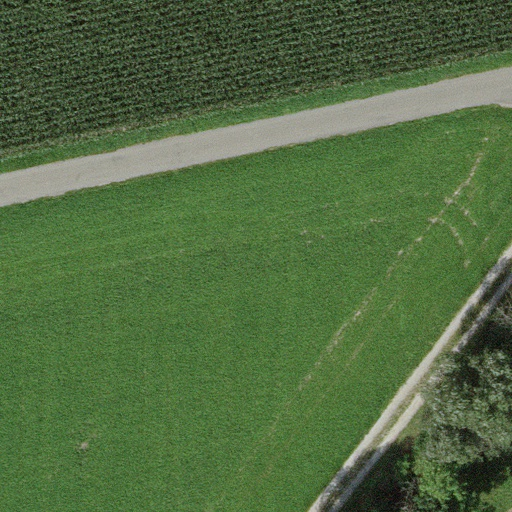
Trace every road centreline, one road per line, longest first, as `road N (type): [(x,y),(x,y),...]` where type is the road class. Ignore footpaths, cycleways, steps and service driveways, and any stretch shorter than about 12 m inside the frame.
road 1 (unclassified): [(0,192),(511,86)]
road 2 (track): [(317,511),(511,259)]
